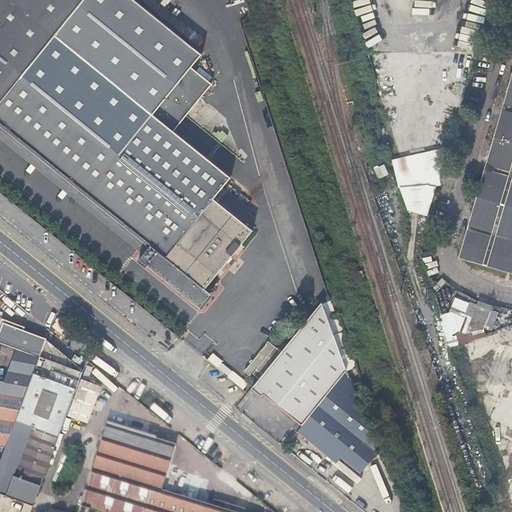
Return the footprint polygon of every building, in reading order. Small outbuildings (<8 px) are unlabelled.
[(132,0),(0,0),(0,126),(149,248),(137,263),(145,269),(151,262),(163,271),(159,276),(193,304),(250,234),(212,203),(229,181),(171,135),(208,88),(189,71),(201,57),(132,0)] [(511,75),(459,258),(511,273),(511,75)] [(441,315),(450,347),(493,335),(499,316),(496,306),(482,301),(477,303),(456,296),(451,312),(441,315)] [(254,387),(302,426),(346,370),(322,302),(254,387)] [(3,380),(0,379),(0,444),(6,445),(33,372),(39,356),(46,339),(23,330),(24,327),(0,319),(0,320),(0,344),(0,342),(15,348),(3,380)] [(84,368),(46,339),(39,356),(33,372),(77,389),(84,368)] [(360,472),(377,453),(347,371),(346,370),(302,426),(360,472)] [(33,372),(6,445),(0,461),(0,493),(24,503),(21,511),(30,511),(77,389),(33,372)] [(68,415),(88,423),(102,385),(83,378),(68,415)] [(103,511),(231,511),(160,490),(175,444),(155,438),(155,437),(107,422),(82,505),(103,511)] [(241,485),(235,481),(232,485),(238,489),(241,485)]
